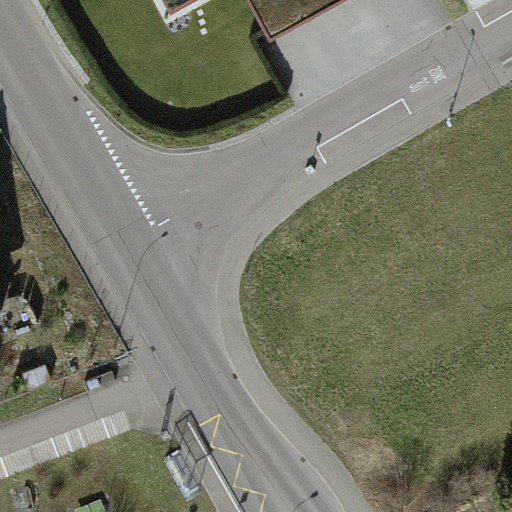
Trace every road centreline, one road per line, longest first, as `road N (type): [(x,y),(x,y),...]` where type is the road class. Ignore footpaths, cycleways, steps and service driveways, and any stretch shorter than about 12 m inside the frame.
road 1 (residential): [(511,25),(126,246)]
road 2 (residential): [(126,246),(290,511)]
road 3 (residential): [(0,22),(126,246)]
